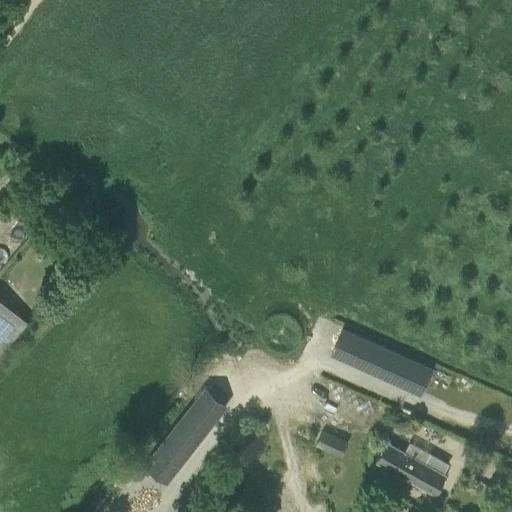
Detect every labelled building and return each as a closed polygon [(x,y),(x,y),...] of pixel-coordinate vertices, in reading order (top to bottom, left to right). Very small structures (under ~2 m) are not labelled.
[(0,353),(27,321),(0,297),(0,353)] [(332,353),(420,392),(430,369),(342,329),(332,353)] [(226,405),(205,389),(146,465),(166,481),(226,405)] [(346,442),(322,431),(316,443),(340,455),(346,442)] [(386,458),(403,467),(413,449),(395,440),(386,458)] [(455,473),(413,449),(403,467),(445,491),(455,473)]
